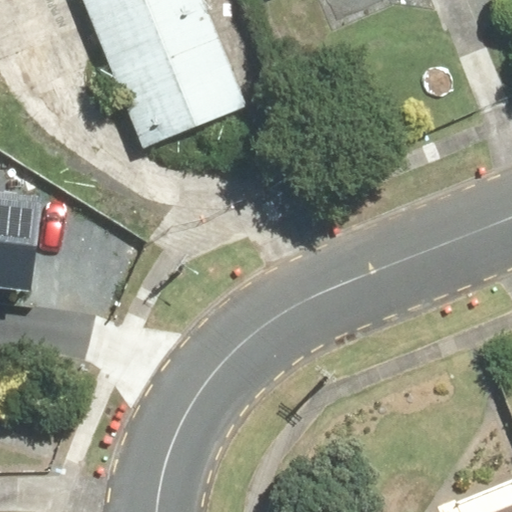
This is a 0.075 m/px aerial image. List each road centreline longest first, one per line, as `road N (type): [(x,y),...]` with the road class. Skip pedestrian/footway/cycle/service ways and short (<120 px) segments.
road 1 (residential): [(149,511),(180,415),(237,348),(356,285),(511,221)]
road 2 (unknown): [(237,348),(0,313)]
